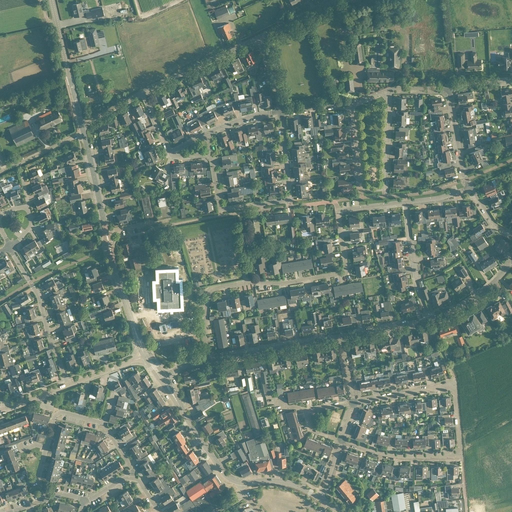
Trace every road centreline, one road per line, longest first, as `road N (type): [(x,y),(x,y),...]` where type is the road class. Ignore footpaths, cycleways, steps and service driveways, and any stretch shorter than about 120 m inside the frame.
road 1 (residential): [(208,360),(209,290),(341,273),(339,211),(406,202)]
road 2 (residential): [(211,154),(219,209),(291,201),(280,111)]
road 3 (residential): [(352,102),(361,184),(379,188),(386,90)]
road 4 (residential): [(341,336),(453,310),(511,259)]
road 5 (residential): [(352,402),(454,385),(462,456)]
road 6 (residential): [(69,384),(38,296),(8,246)]
road 7 (residential): [(103,424),(61,411),(54,416),(39,473),(47,498)]
road 8 (residential): [(208,360),(341,336)]
road 9 (tertiary): [(81,126),(51,0)]
road 10 (residential): [(144,91),(260,36)]
road 11 (residential): [(462,456),(399,457),(341,438)]
